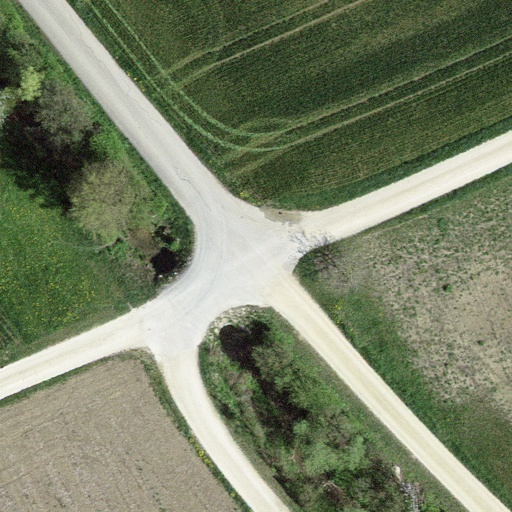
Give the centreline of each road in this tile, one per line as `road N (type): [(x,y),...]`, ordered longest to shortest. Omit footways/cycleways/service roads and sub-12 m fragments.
road 1 (track): [(249,255),(488,511)]
road 2 (unclassified): [(44,0),(249,255)]
road 3 (track): [(249,255),(511,141)]
road 4 (track): [(268,511),(192,400),(165,314)]
road 5 (track): [(0,388),(165,314)]
